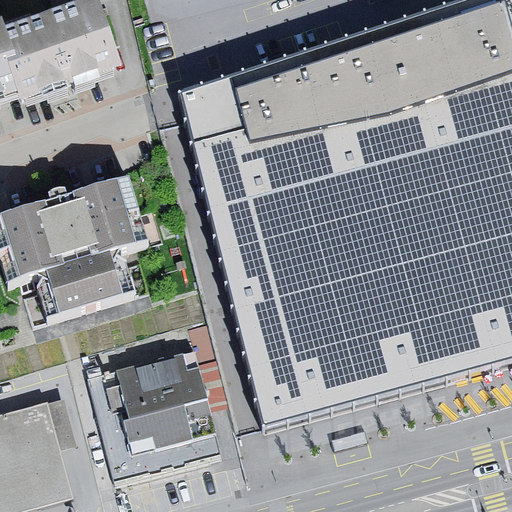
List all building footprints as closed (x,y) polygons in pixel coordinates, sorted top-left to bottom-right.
[(511,0),(497,0),(179,103),(264,441),(511,372),(511,0)] [(94,10),(2,39),(23,107),(25,113),(118,83),(94,10)] [(2,39),(0,32),(0,114),(23,107),(2,39)] [(120,305),(109,262),(148,251),(132,188),(0,223),(0,278),(3,290),(40,280),(51,323),(120,305)] [(198,357),(114,375),(135,469),(219,451),(198,357)] [(81,511),(52,401),(0,415),(0,511),(81,511)]
